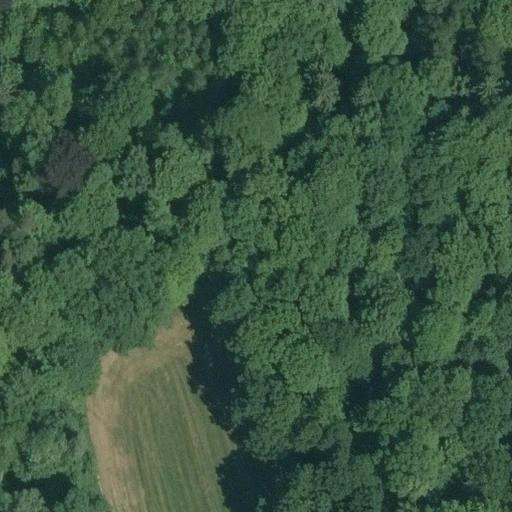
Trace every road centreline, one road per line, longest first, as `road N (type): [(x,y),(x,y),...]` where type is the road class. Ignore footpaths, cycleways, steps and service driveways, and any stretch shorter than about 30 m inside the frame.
road 1 (track): [(458,511),(348,148)]
road 2 (track): [(511,150),(348,148)]
